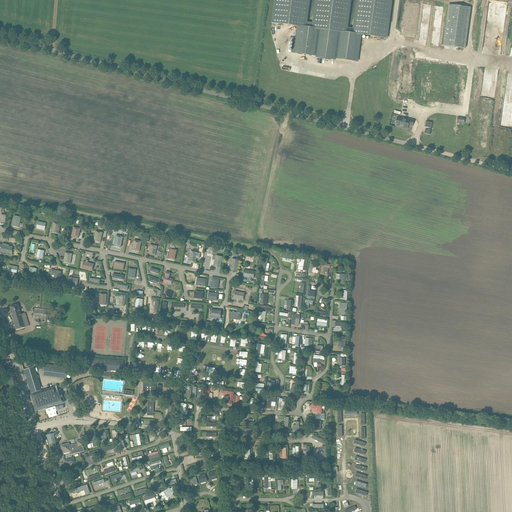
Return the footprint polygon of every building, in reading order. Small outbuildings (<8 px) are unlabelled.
[(392,0),(355,0),(352,28),(344,27),(347,0),(314,0),(312,22),(304,21),(306,0),(273,0),(270,22),(297,25),(293,53),(315,56),(315,58),(335,60),(335,59),(358,62),(361,35),(387,39),(392,0)] [(471,8),(448,5),(443,45),(465,48),(471,8)] [(437,103),(441,72),(443,63),(418,60),(411,110),(422,111),(423,101),(437,103)] [(438,103),(462,106),(467,66),(444,62),(438,103)] [(352,77),(363,69),(361,66),(351,74),(352,77)] [(412,126),(413,122),(401,118),(401,120),(397,119),(396,121),(395,126),(400,127),(400,126),(403,127),(402,128),(407,129),(408,125),(412,126)] [(14,216),(11,226),(19,227),(21,217),(14,216)] [(38,222),(37,225),(40,226),(39,229),(44,231),(46,223),(38,222)] [(53,223),(51,233),(58,234),(60,224),(53,223)] [(73,227),(71,237),(78,238),(80,229),(73,227)] [(95,231),(93,241),(94,241),(95,242),(96,242),(98,242),(100,243),(100,242),(101,241),(100,240),(102,233),(95,231)] [(115,236),(113,246),(114,246),(116,246),(118,247),(120,247),(121,247),(121,245),(122,237),(115,236)] [(134,240),(132,250),(139,251),(141,241),(134,240)] [(12,247),(9,247),(8,245),(3,244),(1,245),(0,244),(0,252),(11,255),(12,247)] [(150,245),(148,255),(155,256),(157,246),(150,245)] [(169,249),(167,259),(174,260),(177,250),(169,249)] [(36,253),(35,258),(42,259),(44,251),(41,250),(40,253),(36,253)] [(190,251),(188,262),(195,264),(196,258),(199,259),(200,255),(197,255),(197,253),(190,251)] [(65,253),(63,263),(70,264),(72,254),(65,253)] [(215,255),(213,266),(220,268),(222,257),(215,255)] [(231,259),(229,270),(230,270),(230,271),(233,271),(237,271),(239,260),(235,259),(234,258),(233,258),(233,259),(231,259)] [(308,260),(301,259),(299,270),(306,271),(308,260)] [(83,262),(81,269),(92,272),(93,264),(88,263),(83,262)] [(114,262),(113,269),(123,271),(124,263),(114,262)] [(322,264),(320,274),(324,275),(325,268),(329,269),(330,265),(322,264)] [(9,265),(7,272),(16,274),(17,267),(9,265)] [(29,271),(28,275),(35,277),(37,269),(33,268),(33,271),(29,271)] [(128,268),(127,278),(135,279),(136,269),(128,268)] [(51,269),(50,274),(54,275),(53,280),(59,281),(62,272),(51,269)] [(244,270),(243,277),(249,278),(248,280),(252,281),(252,278),(253,279),(254,271),(244,270)] [(166,272),(163,282),(169,284),(171,285),(172,284),(172,283),(172,282),(173,279),(169,278),(168,278),(170,273),(166,272)] [(69,277),(67,284),(77,286),(79,279),(69,277)] [(197,278),(196,285),(205,287),(206,279),(197,278)] [(212,279),(210,288),(217,289),(219,280),(212,279)] [(307,286),(305,298),(314,299),(315,296),(309,295),(310,287),(307,286)] [(194,291),(193,299),(202,299),(203,292),(194,291)] [(234,291),(233,298),(243,301),(244,293),(234,291)] [(99,293),(98,304),(105,305),(106,294),(99,293)] [(208,293),(207,300),(216,301),(217,294),(208,293)] [(115,294),(114,299),(120,299),(119,306),(124,306),(124,304),(126,305),(126,302),(125,302),(125,295),(115,294)] [(136,299),(135,308),(142,309),(143,300),(136,299)] [(305,300),(304,309),(308,310),(309,304),(312,305),(313,302),(309,301),(305,300)] [(339,314),(346,314),(347,303),(339,303),(339,314)] [(14,306),(9,307),(16,330),(21,329),(29,326),(26,315),(21,317),(20,314),(17,305),(14,306)] [(46,317),(57,318),(58,310),(53,310),(53,311),(34,308),(33,316),(33,318),(46,319),(46,317)] [(210,309),(210,317),(220,318),(221,310),(210,309)] [(230,312),(229,319),(240,320),(241,313),(243,313),(243,311),(237,309),(236,313),(230,312)] [(291,324),(298,326),(300,315),(293,314),(291,324)] [(326,327),(327,320),(318,319),(317,325),(326,327)] [(335,323),(334,327),(341,327),(341,332),(345,333),(346,324),(335,323)] [(255,339),(268,340),(269,335),(264,335),(263,333),(263,332),(256,331),(255,339)] [(256,353),(263,354),(265,345),(257,344),(256,353)] [(93,358),(92,369),(122,371),(123,361),(93,358)] [(66,379),(67,370),(67,368),(63,367),(51,365),(44,364),(44,367),(43,376),(66,379)] [(24,370),(31,394),(41,391),(34,367),(24,370)] [(145,390),(143,390),(142,395),(153,395),(154,383),(143,383),(143,388),(145,388),(145,390)] [(267,383),(266,392),(274,393),(275,384),(267,383)] [(56,391),(55,387),(31,395),(36,411),(55,405),(64,402),(60,389),(56,391)] [(201,401),(209,401),(210,389),(202,388),(201,401)] [(229,401),(232,401),(233,391),(222,390),(221,395),(229,396),(229,401)] [(267,408),(271,408),(271,401),(275,402),(276,397),(268,396),(267,408)] [(312,404),(311,410),(317,411),(317,416),(315,416),(315,419),(321,419),(322,405),(312,404)] [(310,420),(310,427),(316,428),(316,430),(320,430),(321,420),(310,420)] [(53,433),(46,435),(49,445),(56,443),(53,433)] [(135,446),(141,445),(139,434),(133,435),(135,446)] [(88,448),(97,446),(94,435),(90,436),(92,443),(87,444),(88,448)] [(313,435),(311,438),(321,443),(323,440),(313,435)] [(67,444),(60,446),(63,454),(69,452),(70,455),(75,454),(81,452),(84,451),(83,445),(82,440),(76,442),(77,444),(67,446),(67,444)] [(120,451),(126,449),(123,440),(117,442),(120,451)] [(231,466),(238,466),(238,462),(239,462),(239,451),(235,452),(235,457),(231,457),(231,466)] [(149,463),(151,470),(158,468),(157,465),(161,464),(160,460),(149,463)] [(210,480),(217,478),(215,471),(208,473),(210,480)] [(200,483),(207,481),(205,474),(198,476),(200,483)] [(191,486),(198,484),(196,477),(189,479),(191,486)] [(72,490),(74,494),(84,490),(86,495),(90,494),(87,485),(72,490)] [(174,495),(169,488),(160,494),(163,499),(168,496),(169,497),(171,496),(172,497),(174,495)] [(155,500),(154,494),(143,497),(145,503),(155,500)] [(140,502),(139,498),(129,502),(130,507),(136,506),(135,504),(140,502)]
